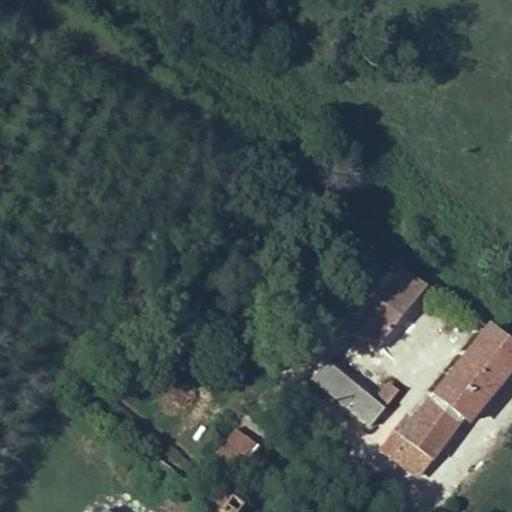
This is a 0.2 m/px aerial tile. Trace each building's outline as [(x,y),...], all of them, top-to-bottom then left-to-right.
[(377,352),(425,290),(400,274),(353,332),(377,352)] [(467,425),(511,368),(511,349),(490,331),(412,426),(404,419),(380,449),(392,458),(404,442),(429,462),(461,420),(467,425)] [(374,403),(327,364),(313,381),(371,428),(397,394),(390,387),(386,393),(383,391),(374,403)] [(241,511),(245,508),(224,491),(259,449),(237,431),(208,467),(218,476),(211,485),(221,493),(206,511),(241,511)] [(429,462),(404,442),(392,458),(416,478),(429,462)] [(211,485),(218,476),(208,467),(201,476),(211,485)]
